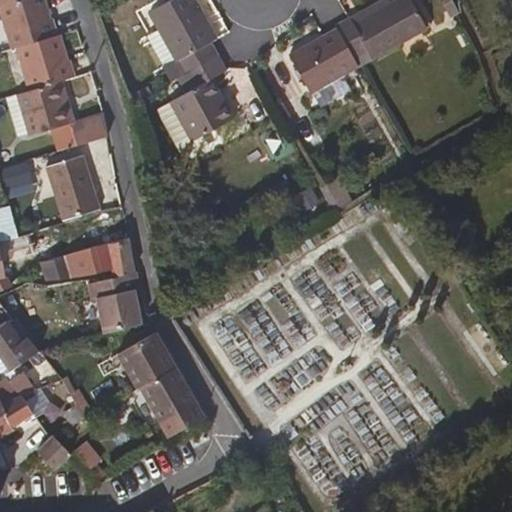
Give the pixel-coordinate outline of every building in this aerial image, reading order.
[(22,47),(62,34),(57,17),(54,18),(48,0),(23,0),(4,6),(19,48),(22,47)] [(163,66),(177,59),(186,76),(220,58),(213,45),(219,42),(196,0),(178,0),(154,13),(162,28),(148,36),(163,66)] [(354,25),(340,33),(341,35),(357,66),(372,58),(376,67),(431,38),(413,4),(358,33),(354,25)] [(71,48),(65,33),(62,34),(22,47),(38,92),(57,86),(66,83),(84,78),(73,47),(71,48)] [(357,66),(341,35),(295,60),(314,96),(360,71),(357,66)] [(220,58),(186,76),(181,79),(188,92),(157,108),(176,147),(232,117),(212,80),(227,72),(220,58)] [(186,76),(177,59),(163,66),(172,83),(181,79),(186,76)] [(68,116),(75,113),(66,83),(57,86),(68,116)] [(68,116),(57,86),(38,92),(19,97),(33,140),(67,130),(73,126),(68,116)] [(104,114),(73,126),(80,151),(110,143),(107,122),(104,114)] [(101,216),(86,165),(50,175),(65,227),(100,217),(101,216)] [(108,247),(128,241),(120,211),(101,216),(100,217),(108,247)] [(25,239),(0,245),(0,286),(3,285),(7,299),(22,291),(19,277),(25,275),(21,262),(44,255),(39,235),(25,239)] [(108,247),(69,259),(75,282),(109,274),(105,261),(114,259),(117,272),(135,267),(128,241),(108,247)] [(75,282),(69,259),(46,265),(42,272),(44,279),(50,277),(53,287),(75,282)] [(109,274),(117,272),(114,259),(105,261),(109,274)] [(134,290),(139,288),(136,273),(89,285),(93,301),(98,300),(107,332),(144,323),(134,290)] [(43,360),(16,324),(14,326),(0,333),(0,352),(16,374),(43,360)] [(146,388),(180,366),(159,333),(123,356),(143,390),(146,388)] [(63,361),(68,358),(65,352),(44,360),(53,369),(61,364),(62,365),(64,364),(63,361)] [(167,421),(201,400),(180,366),(146,388),(167,421)] [(29,399),(40,395),(30,380),(13,382),(25,400),(29,399)] [(40,419),(54,436),(88,415),(75,397),(40,419)] [(15,401),(3,405),(0,406),(0,442),(2,449),(18,440),(16,435),(40,419),(29,399),(25,400),(16,404),(15,401)] [(70,456),(54,436),(37,451),(52,471),(70,456)] [(91,443),(75,450),(85,472),(101,465),(91,443)] [(270,485),(284,476),(268,449),(253,457),(270,485)]
